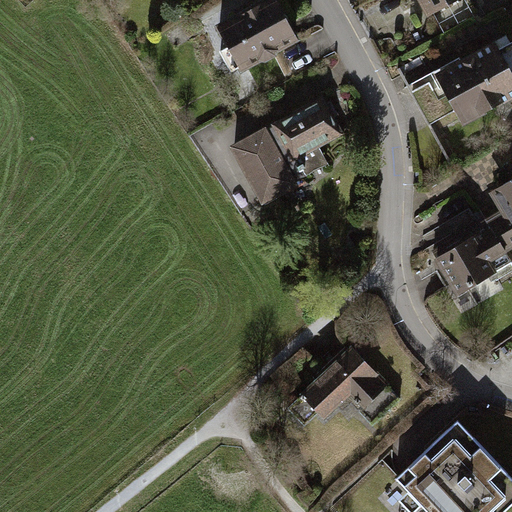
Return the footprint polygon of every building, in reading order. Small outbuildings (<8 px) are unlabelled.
[(272,0),(266,0),(217,25),(238,66),(257,57),(259,61),(275,53),(273,49),(293,40),(272,0)] [(422,0),(430,13),(454,0),(422,0)] [(492,39),(408,86),(429,125),(452,112),(460,126),(511,96),(511,39),(497,48),(492,39)] [(297,114),(235,146),(263,199),(328,165),(317,144),(339,133),(330,117),(334,114),(328,102),(324,104),(320,97),(295,111),(297,114)] [(486,219),(505,250),(511,246),(511,179),(500,187),(510,205),(486,219)] [(511,262),(505,250),(486,219),(433,250),(458,293),(494,272),(497,278),(511,269),(511,262)] [(350,346),(286,406),(303,424),(316,411),(320,416),(335,403),(340,408),(349,400),(372,426),(400,400),(350,346)] [(507,474),(474,439),(465,447),(449,430),(396,479),(426,511),(502,511),(511,503),(511,499),(497,483),(507,474)]
